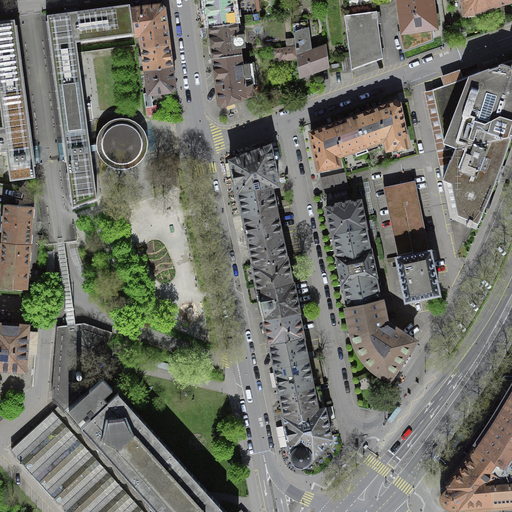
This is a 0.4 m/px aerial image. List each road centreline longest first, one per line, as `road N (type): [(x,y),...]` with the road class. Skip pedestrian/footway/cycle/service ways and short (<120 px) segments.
road 1 (residential): [(472,281),(388,410),(375,424),(354,424),(285,115)]
road 2 (residential): [(201,144),(264,462)]
road 3 (secondary): [(511,297),(441,413),(360,511)]
road 4 (residential): [(410,70),(452,267),(472,281)]
road 5 (residential): [(182,0),(201,144)]
road 6 (residential): [(410,70),(285,115)]
